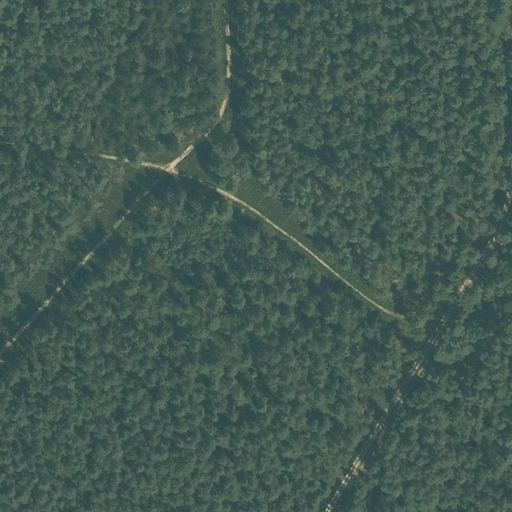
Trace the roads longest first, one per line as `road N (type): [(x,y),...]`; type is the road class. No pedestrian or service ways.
road 1 (track): [(433,336),(384,312),(202,180),(0,145)]
road 2 (track): [(225,0),(230,77),(218,116),(0,351)]
road 3 (track): [(326,511),(493,230),(509,193),(511,151)]
